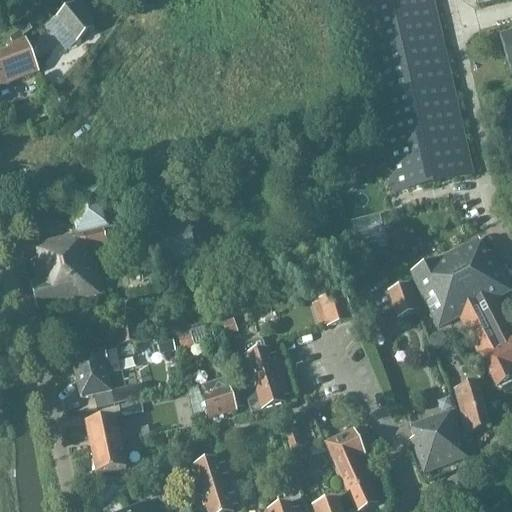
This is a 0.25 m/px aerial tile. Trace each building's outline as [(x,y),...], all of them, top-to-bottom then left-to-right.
[(432,0),(405,0),(360,10),(351,12),(392,195),(473,177),(432,0)] [(95,22),(78,1),(56,19),(76,44),(93,30),(90,26),(95,22)] [(511,81),(511,35),(499,39),(511,81)] [(0,88),(14,83),(36,75),(23,41),(8,47),(0,53),(0,88)] [(37,312),(104,296),(93,253),(107,249),(106,243),(116,240),(115,235),(121,234),(119,228),(111,230),(109,224),(123,221),(119,202),(105,204),(102,187),(64,195),(73,239),(34,247),(38,263),(31,264),(35,283),(30,285),(37,312)] [(385,243),(378,217),(351,225),(358,251),(385,243)] [(158,267),(194,259),(186,223),(150,231),(158,267)] [(478,241),(446,258),(463,293),(461,294),(471,312),(459,318),(472,343),(508,325),(496,300),(509,293),(490,254),(486,256),(478,241)] [(446,258),(435,264),(411,276),(438,329),(459,318),(471,312),(461,294),(463,293),(446,258)] [(408,284),(387,292),(397,320),(418,312),(408,284)] [(339,295),(337,287),(316,293),(327,328),(350,321),(341,294),(339,295)] [(139,343),(134,313),(113,316),(118,347),(139,343)] [(511,374),(511,331),(508,325),(472,343),(496,390),(511,382),(511,375),(511,374)] [(247,357),(245,358),(254,385),(276,378),(273,368),(279,366),(275,355),(269,357),(267,351),(265,351),(263,343),(259,341),(247,344),(244,349),(247,357)] [(157,366),(166,361),(157,342),(148,347),(157,366)] [(122,359),(135,357),(133,348),(120,350),(122,359)] [(111,394),(110,388),(107,377),(120,374),(115,350),(102,352),(71,359),(81,401),(102,396),(105,410),(140,403),(138,395),(117,398),(111,394)] [(276,378),(254,385),(262,412),(285,405),(283,399),(289,397),(285,385),(279,387),(276,378)] [(192,397),(212,390),(208,379),(188,386),(192,397)] [(467,436),(488,428),(471,383),(450,391),(467,436)] [(236,411),(242,409),(238,397),(232,399),(229,390),(201,399),(209,421),(236,412),(236,411)] [(423,476),(467,460),(450,414),(410,428),(414,440),(410,442),(423,476)] [(85,425),(90,451),(120,444),(140,441),(149,439),(147,429),(118,434),(115,419),(85,425)] [(284,437),(290,453),(303,449),(297,432),(284,437)] [(354,511),(363,511),(377,506),(357,460),(365,457),(353,433),(324,445),(354,511)] [(140,443),(140,441),(120,444),(90,451),(96,476),(126,470),(123,455),(142,451),(142,450),(158,447),(157,440),(140,443)] [(193,468),(202,495),(224,487),(221,478),(227,476),(224,464),(218,466),(216,460),(193,468)] [(174,462),(155,466),(155,462),(135,466),(137,478),(176,470),(174,462)] [(227,497),(224,487),(202,495),(207,511),(231,511),(231,508),(237,507),(233,495),(227,497)] [(313,511),(341,511),(338,501),(312,510),(313,511)]
